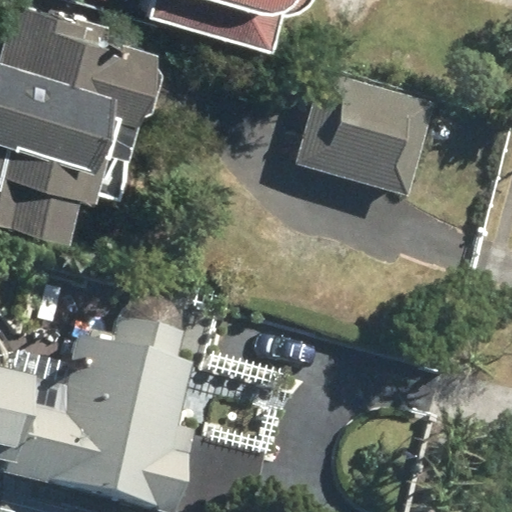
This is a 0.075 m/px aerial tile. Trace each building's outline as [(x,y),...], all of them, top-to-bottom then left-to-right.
[(128,0),(124,15),(242,52),(252,12),(269,9),(281,0),(128,0)] [(77,93),(0,69),(0,230),(40,243),(55,196),(66,199),(74,173),(53,167),(60,147),(73,151),(85,113),(71,109),(77,93)] [(285,72),(264,174),(395,202),(416,99),(285,72)] [(450,216),(491,137),(453,118),(412,196),(450,216)] [(177,375),(66,345),(51,400),(19,391),(0,461),(0,488),(86,511),(154,511),(173,443),(159,439),(177,375)] [(0,431),(13,385),(0,380),(0,431)]
